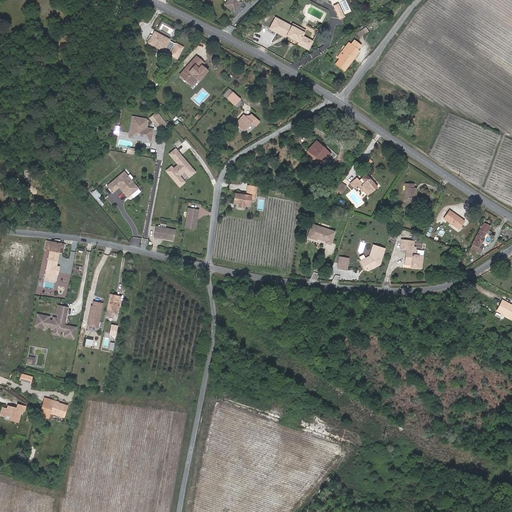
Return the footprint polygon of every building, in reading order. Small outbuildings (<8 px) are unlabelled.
[(228,0),(224,5),(234,12),(241,3),(238,1),(238,0),(228,0)] [(333,5),(339,17),(344,15),(339,3),(333,5)] [(388,16),(386,13),(379,18),(381,21),(388,16)] [(308,49),(312,41),(302,36),(303,33),(297,29),(296,32),(290,29),(291,26),(275,18),(269,29),(285,37),(286,35),(299,42),(298,44),(308,49)] [(362,36),(368,32),(365,28),(356,33),(360,38),(362,36)] [(177,58),(183,47),(176,44),(168,40),(169,40),(154,32),(149,42),(169,53),(173,46),(174,47),(170,55),(177,58)] [(358,50),(361,45),(354,40),(351,44),(358,50)] [(344,71),(359,50),(358,50),(351,44),(348,43),(337,57),(339,59),(335,64),(344,71)] [(201,65),(204,63),(197,57),(180,75),(185,80),(188,77),(194,82),(197,79),(199,80),(207,71),(201,65)] [(163,73),(158,69),(153,75),(157,79),(163,73)] [(194,82),(188,77),(185,80),(191,85),(194,82)] [(227,98),(232,92),(229,89),(224,95),(227,98)] [(234,105),(240,99),(232,92),(227,98),(234,105)] [(245,117),(243,115),(242,116),(240,118),(235,124),(243,130),(251,122),(255,126),(259,121),(251,114),(249,116),(248,116),(245,116),(245,117)] [(160,116),(158,118),(164,125),(167,123),(160,116)] [(146,119),(132,117),(129,133),(137,134),(136,139),(150,142),(151,137),(146,136),(148,128),(146,128),(147,121),(146,119)] [(158,118),(153,122),(159,129),(164,125),(158,118)] [(329,155),(322,149),(323,148),(316,141),(312,146),(314,148),(310,152),(315,157),(313,158),(313,159),(319,165),(329,155)] [(310,152),(314,148),(312,146),(306,151),(313,158),(315,157),(310,152)] [(179,176),(184,171),(186,174),(192,169),(188,164),(187,165),(181,159),(182,157),(175,149),(169,154),(178,165),(173,169),(171,167),(166,171),(179,186),(184,182),(179,176)] [(368,160),(364,166),(369,170),(374,163),(368,160)] [(189,177),(195,172),(192,169),(186,174),(189,177)] [(129,181),(126,177),(127,176),(124,171),(107,186),(112,192),(119,187),(121,185),(130,195),(138,188),(131,180),(129,181)] [(367,196),(377,187),(369,178),(369,179),(365,174),(360,178),(364,183),(362,184),(356,177),(352,181),(357,186),(362,192),(363,191),(367,196)] [(342,192),(346,186),(340,182),(336,189),(340,191),(342,192)] [(415,203),(416,188),(413,187),(414,183),(405,183),(404,203),(415,203)] [(130,195),(121,185),(119,187),(127,197),(130,195)] [(250,199),(251,193),(255,194),(256,187),(247,186),(246,193),(245,193),(245,195),(240,194),(234,194),(233,203),(238,204),(237,206),(244,207),(244,205),(249,205),(250,199)] [(100,195),(96,190),(92,193),(102,205),(103,204),(97,197),(100,195)] [(195,229),(198,210),(188,208),(185,227),(195,229)] [(458,229),(464,221),(453,213),(453,214),(449,211),(443,219),(458,229)] [(481,244),(484,238),(483,237),(485,233),(486,233),(490,227),(483,223),(472,244),(470,249),(476,252),(478,248),(480,243),(481,244)] [(334,232),(312,225),(309,234),(313,236),(312,237),(316,238),(326,242),(330,243),(334,232)] [(173,240),(175,230),(156,227),(154,237),(173,240)] [(406,248),(404,264),(411,265),(413,265),(413,267),(421,268),(423,251),(414,249),(410,249),(411,241),(401,239),(400,248),(406,248)] [(64,247),(65,244),(46,241),(45,250),(59,253),(60,246),(64,247)] [(379,264),(384,249),(373,245),(369,256),(360,261),(364,269),(368,271),(379,264)] [(346,270),(348,258),(341,257),(341,261),(339,261),(337,268),(346,270)] [(114,295),(110,294),(105,315),(112,317),(113,314),(116,315),(119,298),(114,297),(114,295)] [(511,305),(502,300),(497,311),(511,319),(511,305)] [(98,327),(102,303),(93,301),(92,306),(91,306),(87,325),(98,327)] [(64,325),(67,307),(57,306),(56,313),(58,314),(57,318),(53,317),(52,321),(48,320),(49,317),(37,314),(35,326),(47,328),(47,327),(51,327),(51,329),(54,330),(60,331),(65,332),(65,336),(74,338),(76,327),(64,325)] [(63,417),(67,406),(62,404),(61,406),(57,404),(58,403),(50,401),(50,399),(44,398),(42,406),(44,407),(41,416),(48,418),(50,413),(63,417)] [(18,422),(21,410),(24,410),(25,407),(17,404),(16,408),(7,406),(7,409),(2,407),(0,415),(5,416),(5,414),(10,415),(9,419),(18,422)]
